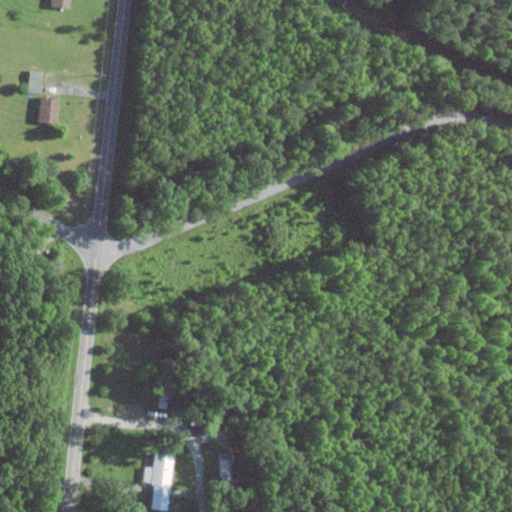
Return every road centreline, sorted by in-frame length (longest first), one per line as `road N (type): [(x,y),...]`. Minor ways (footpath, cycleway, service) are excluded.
road 1 (tertiary): [(68,511),(124,0)]
road 2 (residential): [(96,249),(126,247),(418,128),(473,120),(511,133)]
